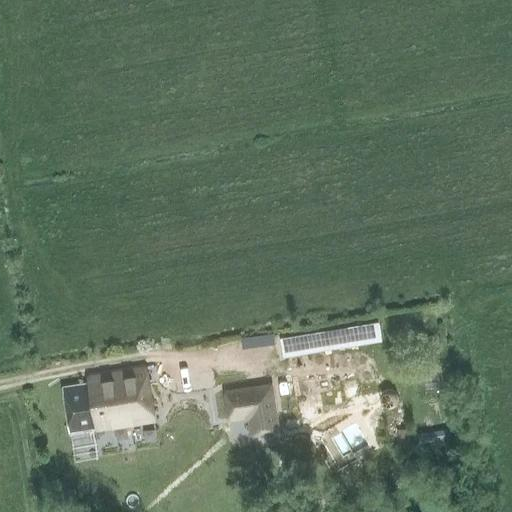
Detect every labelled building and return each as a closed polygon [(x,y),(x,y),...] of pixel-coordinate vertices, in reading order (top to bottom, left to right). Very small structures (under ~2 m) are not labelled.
[(374,323),(281,338),(283,355),(377,339),(380,338),(378,322),(374,323)] [(274,343),(272,333),(248,337),(249,347),(274,343)] [(144,368),(86,378),(87,384),(61,388),(68,433),(95,429),(95,430),(153,421),(144,368)] [(249,436),(277,432),(270,385),(223,392),(227,420),(243,417),(247,420),(249,436)] [(407,429),(395,430),(396,442),(408,441),(407,429)]
